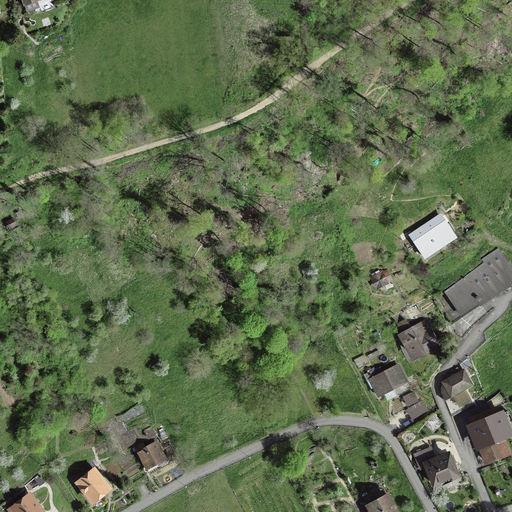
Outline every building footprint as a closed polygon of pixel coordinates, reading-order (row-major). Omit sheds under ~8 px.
[(41,0),(22,0),(26,13),(44,8),(41,0)] [(450,238),(437,217),(406,237),(420,258),(450,238)] [(511,278),(511,271),(497,249),(479,262),(482,267),(445,291),(455,304),(445,312),(450,322),(460,315),(480,301),(511,278)] [(391,279),(388,272),(383,275),(380,274),(374,276),(373,280),(376,287),(379,289),(386,285),(387,282),(391,279)] [(480,301),(460,315),(472,326),(486,311),(480,301)] [(460,338),(472,326),(460,315),(450,322),(455,332),(460,338)] [(432,348),(420,324),(402,332),(414,356),(432,348)] [(403,386),(394,368),(378,376),(386,394),(403,386)] [(476,402),(460,373),(439,385),(454,414),(476,402)] [(414,392),(404,397),(408,405),(418,401),(414,392)] [(510,436),(501,414),(465,428),(474,451),(478,449),(485,466),(509,456),(502,439),(510,436)] [(161,460),(155,444),(137,451),(144,467),(161,460)] [(460,474),(450,453),(424,464),(434,486),(460,474)] [(106,491),(93,473),(80,483),(93,500),(106,491)] [(398,511),(389,494),(367,505),(370,511),(398,511)] [(37,511),(27,499),(12,510),(13,511),(37,511)]
